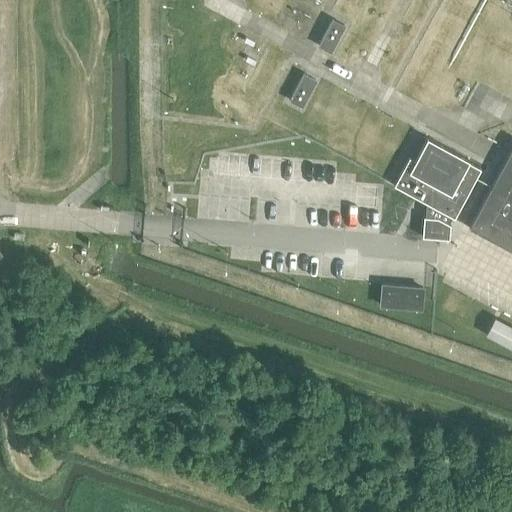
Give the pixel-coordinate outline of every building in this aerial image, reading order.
[(318,45),(330,52),(344,25),(332,18),(318,45)] [(289,100),(301,106),(315,80),(303,73),(289,100)] [(448,238),(450,225),(480,168),(468,161),(468,159),(427,137),(415,159),(409,156),(393,186),(422,201),(421,205),(420,218),(423,218),(422,236),(438,237),(448,238)] [(511,146),(469,227),(511,249),(511,146)] [(424,285),(382,282),(380,304),(422,307),(424,285)] [(487,334),(511,344),(511,322),(495,315),(487,334)]
